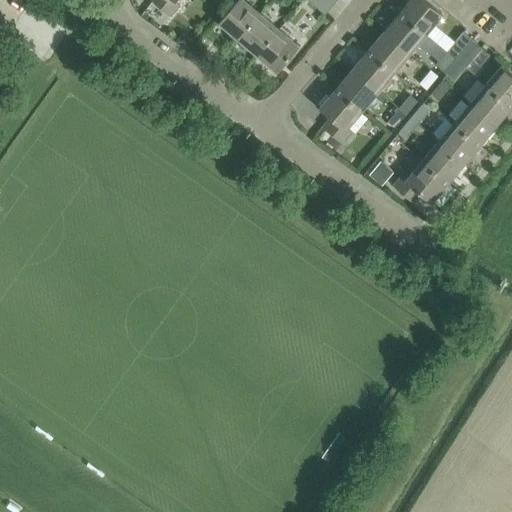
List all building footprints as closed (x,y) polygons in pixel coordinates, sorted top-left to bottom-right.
[(174,4),(177,0),(150,0),(150,1),(170,18),(178,7),(174,4)] [(239,0),(218,25),(238,41),(259,15),(241,0),(239,0)] [(305,0),(325,16),(332,7),(323,0),(305,0)] [(409,0),(399,13),(425,35),(441,16),(421,0),(409,0)] [(383,32),(410,54),(425,35),(399,13),(383,32)] [(259,15),(238,41),(257,57),(279,31),(259,15)] [(279,31),(257,57),(276,74),(298,48),(279,31)] [(367,51),(394,73),(410,54),(383,32),(367,51)] [(183,33),(175,43),(185,49),(192,40),(183,33)] [(463,33),(446,53),(456,60),(472,41),(463,33)] [(472,41),(456,60),(465,68),(481,49),(472,41)] [(351,70),(377,92),(394,73),(367,51),(351,70)] [(435,66),(442,71),(445,74),(456,60),(446,53),(435,66)] [(456,60),(445,74),(454,81),(465,68),(456,60)] [(485,86),(511,108),(511,107),(511,75),(502,67),(485,86)] [(335,90),(361,112),(377,92),(351,70),(335,90)] [(419,84),(426,90),(438,76),(431,70),(419,84)] [(442,79),(431,93),(438,100),(449,86),(442,79)] [(470,105),(496,127),(511,108),(485,86),(470,105)] [(346,130),(361,112),(335,90),(319,109),(330,118),(322,127),(342,144),(351,134),(346,130)] [(410,95),(398,109),(405,116),(417,101),(410,95)] [(421,105),(409,119),(416,125),(429,111),(421,105)] [(454,123),(480,145),(496,127),(470,105),(454,123)] [(387,122),(395,128),(405,116),(398,109),(387,122)] [(409,119),(399,131),(406,138),(416,125),(409,119)] [(438,143),(464,165),(480,145),(454,123),(438,143)] [(421,162),(448,184),(464,165),(438,143),(421,162)] [(381,161),(370,174),(382,184),(393,172),(381,161)] [(431,204),(448,184),(421,162),(406,181),(401,176),(392,187),(412,204),(420,195),(431,204)]
